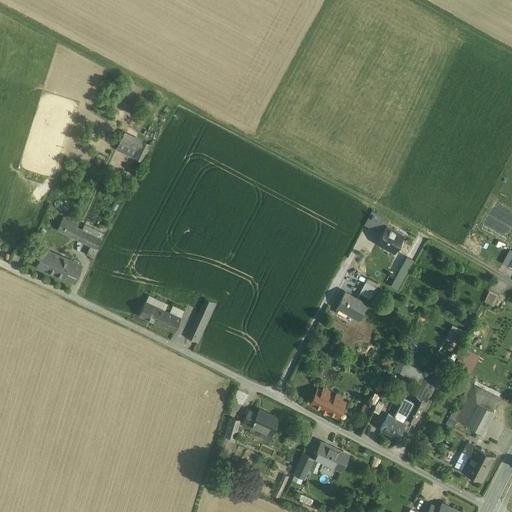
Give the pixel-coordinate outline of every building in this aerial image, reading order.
[(142,142),(124,133),(117,148),(134,157),(142,142)] [(389,221),(371,211),(364,224),(370,228),(376,217),(383,220),(388,223),(389,221)] [(376,217),(370,228),(377,232),(380,226),(383,220),(376,217)] [(62,219),(57,228),(61,231),(66,222),(62,219)] [(78,228),(66,222),(61,231),(73,237),(78,228)] [(103,234),(85,224),(82,230),(100,240),(103,234)] [(386,226),(385,228),(377,242),(384,246),(385,245),(394,249),(393,251),(394,252),(403,236),(386,226)] [(78,228),(73,237),(77,239),(82,230),(78,228)] [(100,240),(82,230),(77,239),(90,246),(95,249),(96,248),(100,240)] [(95,249),(90,246),(86,254),(93,258),(97,249),(96,248),(95,249)] [(511,256),(495,247),(492,253),(508,261),(511,256)] [(81,265),(44,249),(36,266),(74,282),(81,265)] [(407,257),(391,286),(397,289),(413,260),(407,257)] [(376,287),(365,281),(359,293),(369,299),(376,287)] [(485,301),(496,306),(501,296),(490,291),(485,301)] [(366,304),(345,292),(337,307),(358,319),(366,304)] [(167,303),(149,295),(146,302),(164,310),(167,303)] [(215,303),(205,299),(199,312),(210,317),(215,303)] [(146,302),(145,301),(139,315),(175,331),(181,317),(164,310),(146,302)] [(199,312),(188,339),(198,343),(210,317),(199,312)] [(466,332),(452,325),(446,337),(460,344),(466,332)] [(473,369),(481,354),(471,350),(464,365),(473,369)] [(399,361),(394,370),(400,373),(404,364),(399,361)] [(427,375),(404,363),(404,364),(400,373),(422,384),(427,375)] [(422,384),(415,397),(426,402),(429,395),(430,395),(438,378),(428,372),(427,375),(422,384)] [(499,394),(472,380),(464,395),(467,397),(491,409),(499,394)] [(236,386),(230,397),(242,403),(248,393),(236,386)] [(330,391),(323,387),(321,390),(318,388),(310,404),(337,417),(345,402),(341,400),(342,397),(335,394),(333,397),(328,395),(330,391)] [(415,397),(413,400),(404,417),(406,418),(415,423),(426,402),(415,397)] [(491,409),(467,397),(459,414),(456,420),(457,420),(482,433),(493,410),(491,409)] [(375,399),(367,437),(377,440),(386,401),(375,399)] [(407,406),(401,407),(395,418),(404,422),(406,418),(404,417),(413,400),(410,399),(407,406)] [(279,418),(259,409),(257,413),(248,409),(243,421),(252,426),(252,425),(271,434),(279,418)] [(453,411),(447,424),(454,428),(457,420),(456,420),(459,414),(453,411)] [(395,418),(388,414),(380,429),(390,434),(390,433),(396,437),(396,438),(404,423),(404,422),(395,418)] [(240,420),(231,417),(225,436),(234,439),(240,420)] [(349,455),(321,442),(313,458),(322,462),(322,461),(342,470),(349,455)] [(475,446),(468,443),(463,452),(470,456),(475,446)] [(495,457),(475,446),(470,456),(462,471),(482,481),(495,457)] [(313,458),(302,453),(297,464),(308,469),(313,458)] [(236,466),(227,462),(225,467),(234,471),(236,466)] [(308,469),(297,464),(293,473),(304,478),(308,469)] [(284,474),(274,495),(279,497),(289,476),(284,474)] [(302,494),(300,499),(313,503),(314,497),(302,494)]
